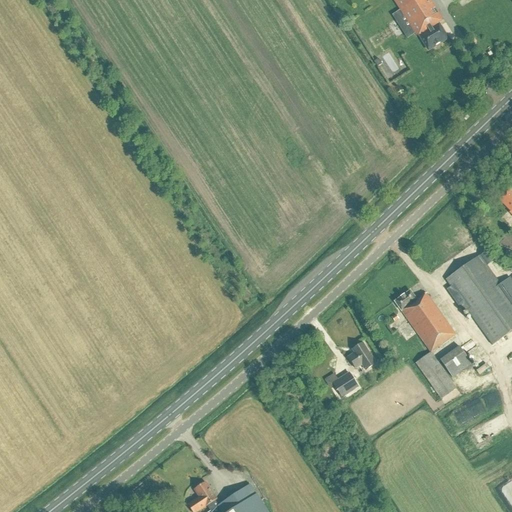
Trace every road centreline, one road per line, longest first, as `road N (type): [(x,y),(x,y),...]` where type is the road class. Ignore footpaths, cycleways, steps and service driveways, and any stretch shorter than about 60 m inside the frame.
road 1 (unclassified): [(181,430),(387,244)]
road 2 (primary): [(169,415),(373,231)]
road 3 (primary): [(373,231),(503,106)]
road 4 (unclassified): [(387,244),(511,124)]
road 5 (primary): [(49,511),(169,415)]
road 6 (unclassified): [(80,511),(181,430)]
